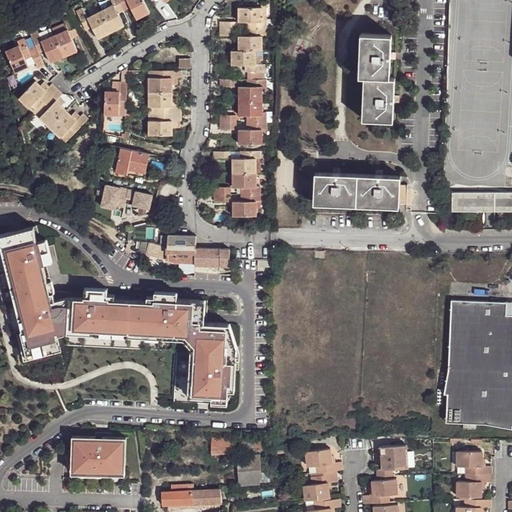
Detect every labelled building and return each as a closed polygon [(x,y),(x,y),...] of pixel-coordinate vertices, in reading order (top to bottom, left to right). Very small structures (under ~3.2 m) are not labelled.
[(111,0),(114,4),(116,8),(122,5),(119,0),(111,0)] [(127,0),(128,2),(130,7),(137,19),(150,13),(143,0),(127,0)] [(124,26),(118,13),(116,8),(114,4),(88,17),(92,26),(99,39),(124,26)] [(267,22),(267,29),(271,29),(271,20),(266,19),(266,4),(263,5),(263,8),(263,22),(267,22)] [(116,8),(118,13),(125,10),(122,5),(116,8)] [(92,26),(88,17),(83,7),(75,11),(85,30),(92,26)] [(238,8),(238,22),(253,22),(263,22),(263,8),(238,8)] [(51,28),(54,35),(68,29),(72,38),(78,35),(69,16),(63,18),(65,22),(51,28)] [(54,35),(42,40),(43,44),(45,48),(52,63),(78,51),(72,38),(68,29),(54,35)] [(30,33),(36,47),(43,44),(42,40),(37,30),(30,33)] [(391,38),(363,35),(362,79),(365,78),(367,78),(389,80),(390,60),(390,53),(391,38)] [(261,37),(253,36),(248,36),(239,36),(239,50),(255,50),(261,50),(261,37)] [(18,41),(20,44),(23,52),(29,49),(24,38),(18,41)] [(23,52),(20,44),(6,50),(16,72),(30,66),(25,57),(23,52)] [(232,64),(244,64),(250,64),(255,64),(255,50),(239,50),(232,50),(232,64)] [(32,55),(38,68),(45,65),(39,52),(32,55)] [(180,69),(191,68),(191,59),(180,59),(180,69)] [(173,92),(173,83),(173,78),(178,77),(181,78),(181,72),(151,71),(150,92),(173,92)] [(263,72),(250,72),(247,72),(246,80),(255,80),(263,80),(263,72)] [(394,80),(389,80),(367,78),(365,122),(392,123),(393,103),(393,96),(394,80)] [(46,90),(41,85),(36,80),(19,98),(65,142),(88,119),(83,113),(81,116),(77,120),(72,115),(62,106),(56,100),(60,96),(62,93),(52,83),(49,86),(46,90)] [(44,81),(41,85),(46,90),(49,86),(44,81)] [(121,84),(121,88),(121,94),(116,94),(107,94),(106,116),(127,116),(128,85),(121,84)] [(263,87),(254,87),(246,87),(239,87),(239,116),(249,116),(253,115),(263,115),(263,112),(263,87)] [(150,106),(172,107),(173,101),(173,92),(150,92),(150,106)] [(66,102),(60,96),(56,100),(62,106),(66,102)] [(182,107),(178,107),(172,107),(150,106),(150,120),(172,120),(177,120),(182,120),(182,107)] [(75,111),(72,115),(77,120),(81,116),(75,111)] [(172,135),(172,126),(172,120),(150,120),(150,135),(172,135)] [(266,131),(266,123),(253,123),(253,130),(262,130),(266,131)] [(262,130),(253,130),(248,130),(238,130),(238,144),(262,144),(262,130)] [(129,168),(146,172),(150,154),(121,148),(117,171),(128,173),(129,168)] [(256,159),(248,159),(243,159),(232,159),(232,187),(243,187),(248,187),(256,187),(256,159)] [(145,177),(146,172),(129,168),(128,173),(145,177)] [(313,201),(398,205),(399,189),(399,177),(387,177),(379,176),(346,175),(339,175),(314,174),(313,201)] [(153,195),(106,186),(102,208),(113,210),(114,206),(118,207),(124,208),(125,205),(150,209),(153,195)] [(398,205),(398,206),(406,206),(407,189),(399,189),(398,205)] [(511,192),(451,193),(451,210),(511,209),(511,192)] [(257,202),(248,202),(243,202),(232,202),(232,216),(257,216),(257,202)] [(37,226),(0,234),(0,290),(47,279),(43,264),(46,263),(48,263),(46,255),(48,254),(44,240),(41,240),(37,226)] [(168,247),(196,249),(196,248),(197,237),(177,236),(169,235),(168,247)] [(168,247),(150,242),(147,253),(167,260),(168,247)] [(176,262),(195,262),(196,249),(168,247),(167,260),(176,262)] [(230,266),(230,249),(212,249),(196,248),(196,249),(195,262),(195,265),(230,266)] [(47,279),(52,301),(56,300),(50,278),(47,279)] [(47,279),(0,290),(11,333),(16,331),(24,362),(61,352),(59,346),(67,344),(70,297),(68,297),(62,298),(56,300),(52,301),(47,279)] [(85,298),(70,297),(67,344),(129,348),(132,296),(101,294),(100,291),(85,290),(85,293),(85,298)] [(162,298),(132,296),(129,348),(177,351),(174,401),(197,402),(211,403),(230,405),(234,397),(237,345),(236,339),(232,339),(233,324),(207,323),(202,323),(202,315),(207,315),(208,301),(177,299),(178,296),(162,295),(162,298)] [(511,315),(503,315),(504,302),(449,300),(444,422),(511,424),(511,315)] [(511,302),(504,302),(503,315),(511,315),(511,302)] [(123,435),(69,435),(69,479),(123,479),(123,435)] [(259,451),(268,449),(267,438),(232,440),(232,437),(211,438),(211,450),(258,449),(259,451)] [(401,444),(377,446),(378,460),(381,460),(381,468),(375,468),(375,476),(390,475),(390,467),(405,466),(404,451),(401,451),(401,444)] [(314,471),(333,469),(339,468),(338,459),(331,460),(330,453),(328,453),(328,447),(303,450),(305,463),(313,463),(314,471)] [(457,449),(457,463),(464,463),(464,471),(490,472),(491,464),(483,463),(484,457),(481,456),(481,450),(457,449)] [(235,456),(237,486),(259,485),(258,479),(261,479),(259,455),(235,456)] [(309,472),(314,471),(313,463),(305,463),(306,472),(309,472)] [(464,463),(457,463),(456,471),(464,471),(464,463)] [(333,471),(309,474),(310,482),(301,483),(303,498),(312,497),(327,495),(326,488),(329,488),(328,480),(334,479),(333,471)] [(490,472),(464,471),(464,479),(456,479),(455,494),(480,494),(480,487),(483,487),(483,480),(490,480),(490,472)] [(310,482),(309,474),(300,475),(301,483),(310,482)] [(372,502),(388,500),(387,492),(396,492),(395,478),(370,479),(371,486),(368,486),(368,494),(361,494),(362,502),(372,502)] [(191,480),(181,481),(169,482),(169,490),(162,491),(162,504),(220,502),(220,488),(192,489),(191,480)] [(387,492),(388,500),(396,500),(396,492),(387,492)] [(328,499),(312,501),(313,507),(305,508),(304,511),(331,511),(331,505),(338,504),(337,497),(328,499)] [(480,497),(464,497),(463,504),(455,504),(455,511),(478,511),(479,511),(482,511),(482,505),(489,505),(490,497),(480,497)] [(396,511),(396,503),(372,505),(372,511),(396,511)]
